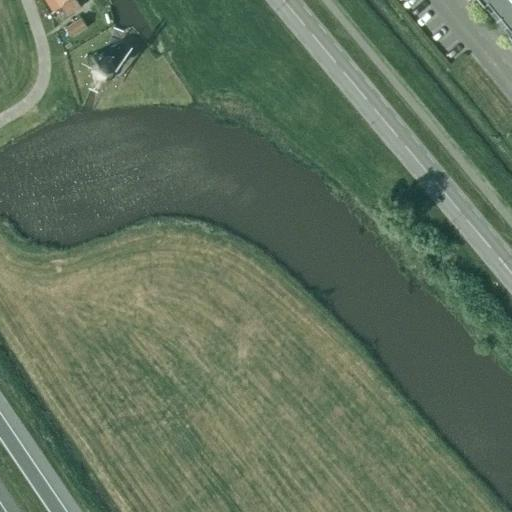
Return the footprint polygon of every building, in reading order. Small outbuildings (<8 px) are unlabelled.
[(75,0),(45,0),(58,20),(80,7),(75,0)] [(511,0),(479,0),(496,20),(511,6),(511,0)] [(511,6),(496,20),(511,39),(511,6)] [(66,27),(72,37),(86,28),(80,18),(66,27)] [(111,58),(104,55),(102,54),(92,58),(89,67),(93,77),(102,81),(111,77),(115,67),(111,58)]
